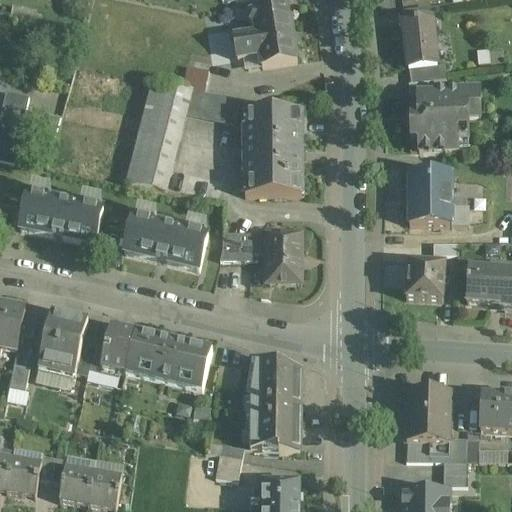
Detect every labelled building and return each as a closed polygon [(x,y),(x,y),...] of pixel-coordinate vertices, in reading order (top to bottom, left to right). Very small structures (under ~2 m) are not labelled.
[(252,0),(253,2),(255,14),(249,18),(250,26),(255,27),(289,22),(287,7),(290,7),(289,0),(252,0)] [(289,22),(255,27),(257,39),(236,43),(239,62),(260,58),(262,70),(296,65),(289,22)] [(431,23),(404,26),(409,73),(436,70),(431,23)] [(209,74),(188,69),(183,92),(192,94),(205,97),(209,74)] [(436,70),(409,73),(411,87),(432,85),(446,83),(444,69),(436,70)] [(411,87),(408,88),(409,99),(416,99),(416,98),(432,98),(432,96),(433,96),(432,85),(411,87)] [(183,92),(153,86),(127,189),(165,197),(186,115),(192,94),(183,92)] [(59,120),(27,114),(30,98),(4,94),(0,116),(0,153),(18,156),(21,137),(56,143),(59,120)] [(205,97),(192,94),(186,115),(235,126),(241,104),(205,97)] [(433,96),(432,96),(432,98),(416,98),(416,99),(417,114),(409,114),(410,143),(418,142),(418,155),(459,154),(458,143),(469,143),(468,113),(481,113),(480,94),(457,94),(457,96),(433,96)] [(302,118),(245,117),(245,201),(302,201),(302,118)] [(452,179),(409,179),(409,230),(451,230),(468,230),(468,212),(451,212),(452,179)] [(104,215),(29,199),(22,234),(96,250),(104,215)] [(209,238),(134,223),(127,257),(201,272),(209,238)] [(261,239),(223,240),(222,257),(220,266),(257,266),(258,257),(260,257),(261,239)] [(302,240),(267,239),(266,289),(301,289),(302,240)] [(425,269),(409,268),(407,293),(406,304),(417,305),(417,304),(442,306),(443,289),(449,289),(450,283),(444,282),(445,270),(436,269),(425,268),(425,269)] [(500,275),(469,273),(468,285),(467,285),(467,289),(468,289),(466,308),(500,310),(499,312),(511,313),(511,275),(510,276),(510,270),(501,269),(500,275)] [(25,316),(0,310),(0,352),(17,356),(21,339),(25,316)] [(37,318),(25,316),(21,339),(33,341),(37,318)] [(88,326),(51,318),(39,372),(75,381),(76,378),(84,342),(88,326)] [(136,338),(111,331),(105,356),(101,373),(102,373),(126,379),(136,338)] [(212,355),(136,337),(136,338),(126,379),(127,378),(202,396),(212,355)] [(95,345),(84,342),(76,378),(88,381),(89,376),(94,353),(96,345),(95,344),(95,345)] [(94,353),(89,376),(101,378),(102,373),(101,373),(105,356),(95,354),(94,353)] [(302,379),(256,367),(250,407),(250,413),(301,414),(302,379)] [(30,372),(14,369),(9,393),(25,396),(30,372)] [(241,374),(219,371),(215,392),(237,396),(241,374)] [(434,398),(408,397),(407,425),(406,448),(449,449),(449,444),(450,431),(451,431),(451,421),(450,420),(451,398),(434,398)] [(511,398),(503,398),(500,399),(500,402),(482,401),(480,436),(511,438),(511,398)] [(301,414),(250,413),(251,455),(281,455),(281,459),(301,460),(301,414)] [(467,444),(449,444),(449,449),(449,467),(466,467),(467,444)] [(478,445),(467,444),(466,467),(478,467),(478,445)] [(449,449),(406,448),(406,466),(449,467),(449,449)] [(244,454),(222,450),(220,460),(243,464),(244,454)] [(243,464),(220,460),(216,483),(238,487),(243,464)] [(13,464),(0,462),(0,496),(7,498),(13,464)] [(54,464),(42,462),(41,469),(38,485),(50,487),(54,464)] [(41,469),(13,464),(7,498),(35,503),(38,485),(41,469)] [(67,466),(54,464),(50,487),(63,489),(65,474),(67,466)] [(468,468),(444,468),(444,480),(468,480),(468,468)] [(87,511),(94,479),(65,474),(63,489),(59,507),(87,511)] [(116,511),(122,483),(94,479),(87,511),(116,511)] [(468,480),(444,480),(443,492),(467,492),(468,480)] [(299,511),(299,487),(263,487),(262,511),(299,511)] [(448,511),(449,496),(402,496),(401,511),(448,511)]
